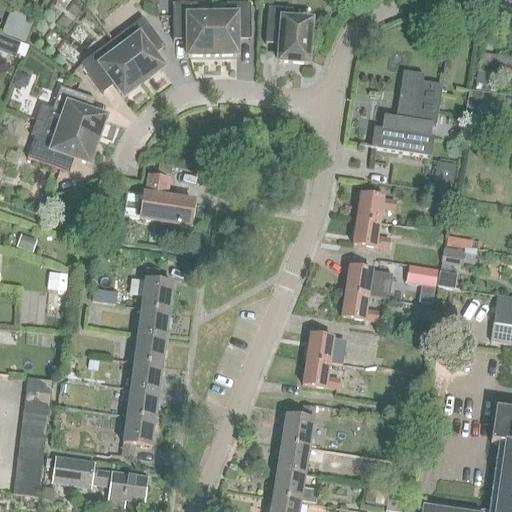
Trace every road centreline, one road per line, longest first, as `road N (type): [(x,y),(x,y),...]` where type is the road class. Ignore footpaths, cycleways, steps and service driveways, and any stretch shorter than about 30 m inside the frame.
road 1 (residential): [(195,511),(317,210),(333,103)]
road 2 (residential): [(333,103),(198,91),(144,121),(115,170)]
road 3 (residential): [(333,103),(346,48),(384,8),(422,2),(511,14)]
